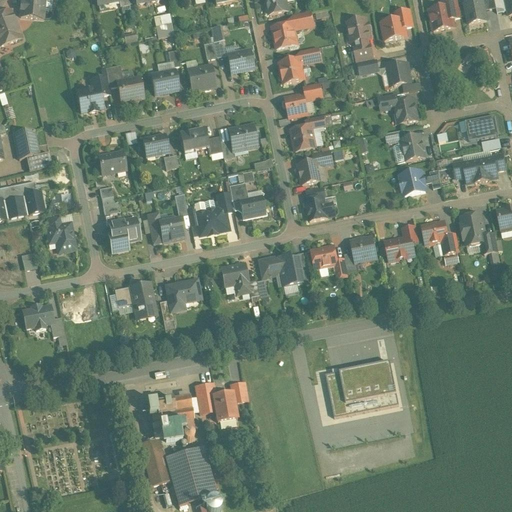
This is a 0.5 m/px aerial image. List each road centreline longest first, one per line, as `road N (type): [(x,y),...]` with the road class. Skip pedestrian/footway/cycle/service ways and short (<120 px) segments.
road 1 (tertiary): [(3,401),(511,294)]
road 2 (residential): [(270,111),(255,102),(82,139),(74,162),(100,278)]
road 3 (residential): [(511,194),(294,234)]
road 4 (residential): [(507,105),(434,119),(426,52),(492,39)]
road 5 (residential): [(294,234),(100,278)]
road 6 (residential): [(270,111),(294,234)]
road 7 (unknown): [(137,495),(114,376)]
